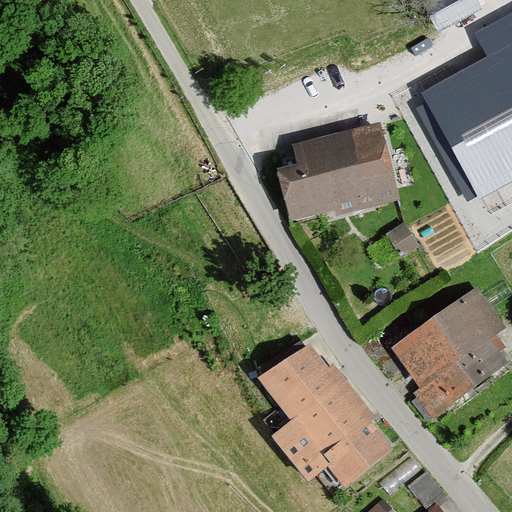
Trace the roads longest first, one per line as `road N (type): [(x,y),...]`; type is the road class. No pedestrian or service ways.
road 1 (residential): [(487,511),(352,350),(220,133)]
road 2 (unclassified): [(220,133),(138,0)]
